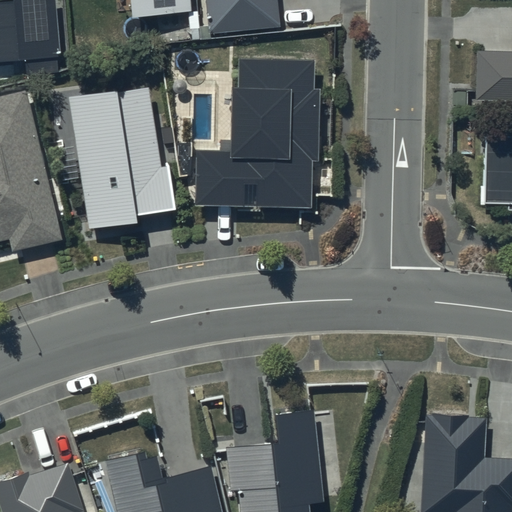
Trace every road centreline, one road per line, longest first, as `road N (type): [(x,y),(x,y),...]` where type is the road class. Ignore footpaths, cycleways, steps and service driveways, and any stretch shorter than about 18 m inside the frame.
road 1 (tertiary): [(0,368),(155,320),(229,307),(382,300)]
road 2 (residential): [(394,0),(382,300)]
road 3 (tertiary): [(382,300),(511,308)]
